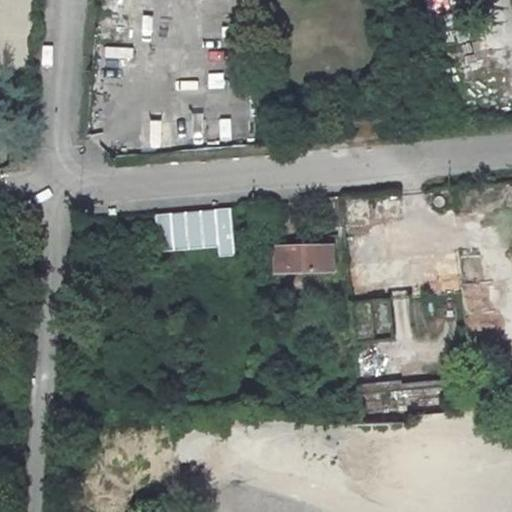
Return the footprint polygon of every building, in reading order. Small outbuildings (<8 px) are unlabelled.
[(340,198),(324,199),(326,229),(343,227),(343,226),(340,198)] [(270,204),(255,205),(257,227),(266,226),(265,222),(271,221),(270,204)] [(232,207),(155,214),(158,252),(219,246),(220,256),(235,254),(232,207)] [(268,245),(273,238),(272,226),(266,226),(257,227),(258,246),(268,245)] [(331,272),(331,248),(275,248),(275,273),(331,272)] [(389,299),(349,302),(354,343),(394,340),(389,299)] [(441,387),(440,381),(397,385),(398,391),(441,387)] [(397,385),(360,388),(363,424),(409,423),(409,417),(440,414),(445,413),(441,387),(398,391),(397,385)] [(102,416),(104,401),(70,398),(68,412),(102,416)] [(440,414),(409,417),(409,423),(441,421),(440,414)]
